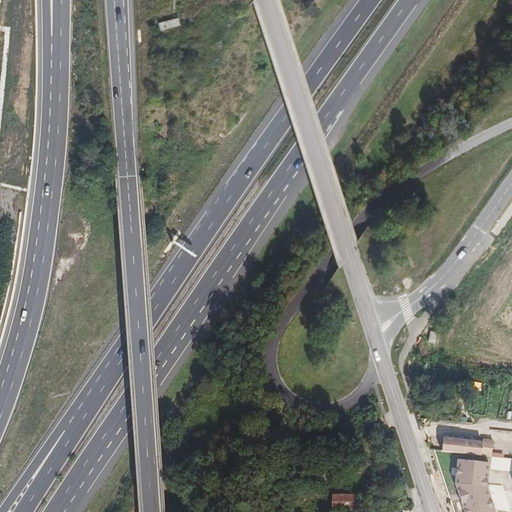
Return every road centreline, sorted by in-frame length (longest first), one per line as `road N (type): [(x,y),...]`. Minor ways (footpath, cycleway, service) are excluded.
road 1 (motorway): [(60,511),(411,0)]
road 2 (motorway): [(369,0),(73,429)]
road 3 (trunk): [(150,511),(113,0)]
road 4 (trunk): [(61,37),(43,261),(0,417)]
road 5 (secondary): [(266,0),(348,256)]
road 6 (unclassified): [(511,183),(447,275),(406,310)]
road 7 (secondary): [(425,486),(379,352)]
